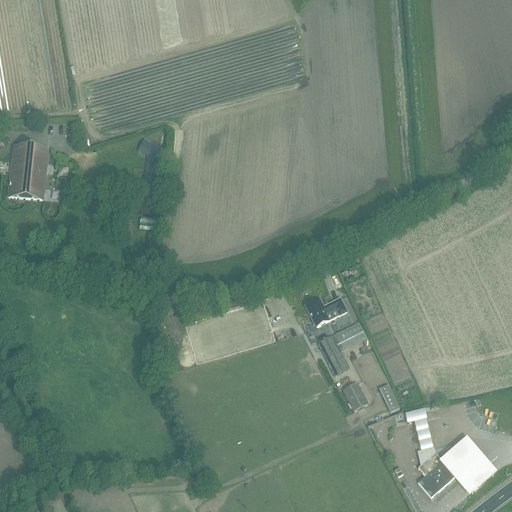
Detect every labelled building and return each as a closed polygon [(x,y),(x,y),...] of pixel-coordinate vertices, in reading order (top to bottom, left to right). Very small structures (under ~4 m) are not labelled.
[(147,158),(140,216),(154,218),(162,151),(144,141),(137,153),(147,158)] [(12,149),(9,189),(8,199),(42,201),(46,151),(12,149)] [(40,242),(49,243),(49,240),(53,241),(54,237),(50,236),(50,235),(41,234),(40,242)] [(313,323),(316,329),(347,314),(340,300),(321,310),(318,303),(305,309),(313,323)] [(358,325),(335,337),(340,346),(363,335),(358,325)] [(332,339),(318,346),(335,378),(349,371),(332,339)] [(342,393),(353,414),(367,407),(356,386),(342,393)] [(379,392),(390,416),(399,412),(388,388),(379,392)] [(412,424),(427,421),(424,411),(405,416),(407,426),(412,424)] [(430,433),(427,421),(412,424),(419,454),(434,450),(430,433)] [(464,437),(438,459),(442,464),(455,479),(468,494),(494,471),(464,437)] [(455,479),(442,464),(438,459),(435,455),(434,450),(419,454),(417,454),(420,468),(418,470),(425,479),(418,485),(431,500),(455,479)] [(399,470),(397,471),(395,473),(398,479),(403,476),(399,470)]
